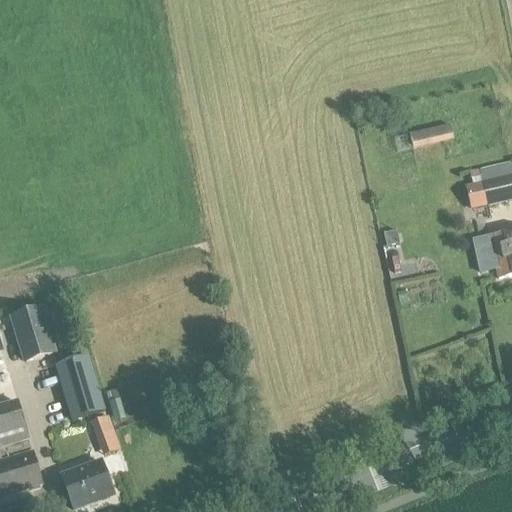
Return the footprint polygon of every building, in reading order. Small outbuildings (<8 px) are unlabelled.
[(460,195),(453,197),(456,209),(471,206),(468,191),(478,189),(474,173),(456,177),(460,195)] [(511,177),(483,184),(487,203),(489,209),(511,203),(511,177)] [(397,233),(384,236),(387,249),(400,246),(397,233)] [(511,234),(490,239),(492,252),(497,280),(511,277),(511,234)] [(41,313),(14,321),(26,362),(53,355),(41,313)] [(100,412),(84,358),(52,368),(68,422),(100,412)] [(0,409),(16,405),(12,390),(0,393),(0,409)] [(0,409),(0,500),(42,488),(17,404),(0,409)] [(92,425),(96,435),(113,428),(109,418),(92,425)] [(101,465),(61,480),(72,511),(76,511),(113,499),(101,465)] [(30,511),(27,501),(22,502),(0,508),(0,511),(30,511)]
